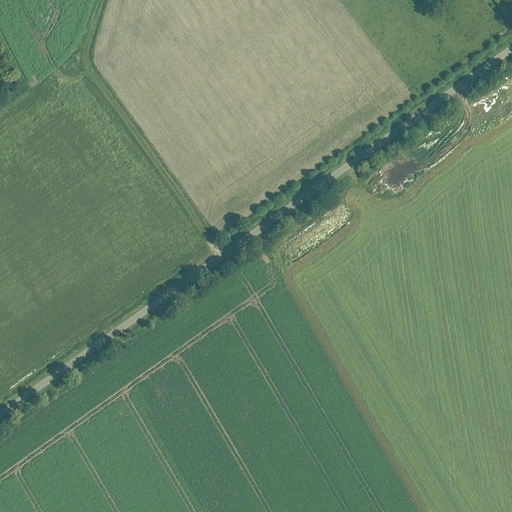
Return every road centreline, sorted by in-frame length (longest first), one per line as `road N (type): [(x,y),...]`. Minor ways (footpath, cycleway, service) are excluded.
road 1 (residential): [(0,415),(511,50)]
road 2 (track): [(222,256),(88,61),(101,0)]
